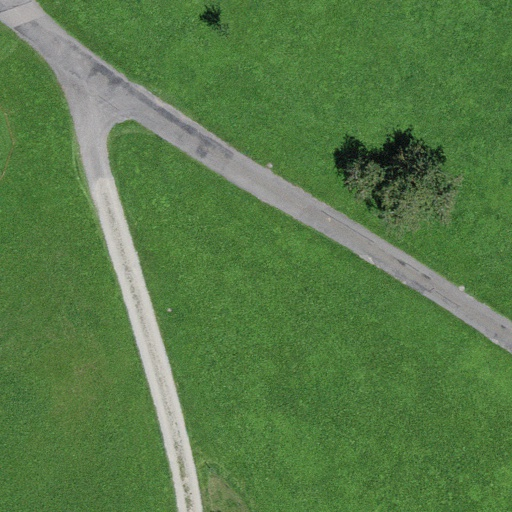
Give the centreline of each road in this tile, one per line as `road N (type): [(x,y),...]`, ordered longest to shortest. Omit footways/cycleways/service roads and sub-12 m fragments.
road 1 (track): [(7,0),(86,76),(511,342)]
road 2 (track): [(86,76),(101,167),(189,511)]
